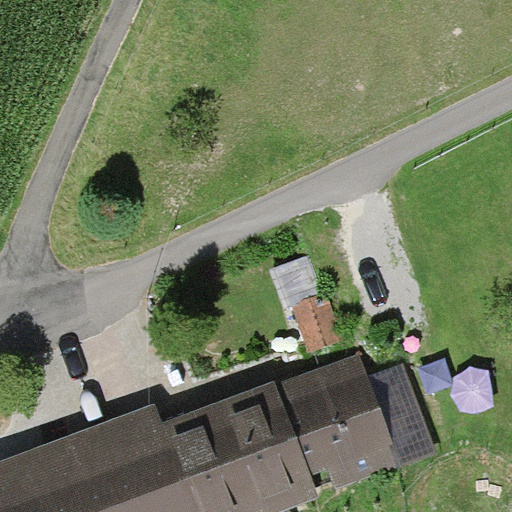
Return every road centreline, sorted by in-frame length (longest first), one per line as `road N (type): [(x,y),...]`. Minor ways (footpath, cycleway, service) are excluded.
road 1 (residential): [(0,328),(42,318),(327,191),(511,95)]
road 2 (residential): [(125,0),(0,290)]
